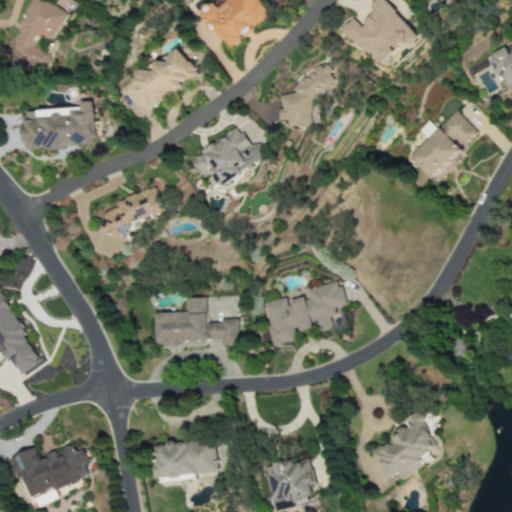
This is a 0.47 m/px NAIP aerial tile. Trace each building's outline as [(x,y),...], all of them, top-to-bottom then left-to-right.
[(66,14),(49,3),(37,0),(31,0),(25,10),(24,15),(19,23),(9,57),(17,62),(43,69),(47,56),(33,47),(39,37),(50,40),(66,14)] [(230,50),(271,13),(259,0),(229,0),(219,9),(212,2),(198,15),(230,50)] [(421,38),(382,0),(375,0),(369,6),(374,12),(361,26),(353,18),(343,28),(382,68),(397,52),(396,51),(404,42),(410,48),(421,38)] [(132,85),(152,109),(173,91),(174,92),(189,79),(191,81),(199,75),(176,47),(132,85)] [(315,105),(326,96),(337,87),(335,80),(330,74),(328,65),(317,67),(293,88),(294,93),(279,96),(281,109),(278,111),(280,120),(286,119),(288,128),(298,126),(301,129),(312,127),(318,121),(315,105)] [(20,114),(22,144),(27,143),(28,151),(96,145),(92,101),(80,102),(80,110),(70,111),(70,115),(59,116),(58,111),(20,114)] [(433,180),(477,133),(454,111),(409,158),(433,180)] [(256,144),(251,148),(238,128),(191,158),(204,178),(211,173),(220,187),(265,158),(256,144)] [(100,232),(127,241),(136,212),(154,218),(159,198),(126,188),(119,211),(108,207),(100,232)] [(262,304),(272,346),(299,340),(297,334),(317,329),(318,333),(333,329),(331,318),(336,317),(335,309),(345,306),(339,282),(304,290),(304,294),(262,304)] [(2,292),(0,292),(0,346),(16,376),(40,364),(2,292)] [(155,314),(156,347),(221,344),(221,347),(239,346),(238,321),(206,322),(206,298),(185,299),(186,312),(155,314)] [(424,469),(419,457),(436,449),(423,420),(370,444),(386,480),(397,475),(399,479),(424,469)] [(218,476),(215,441),(154,446),(157,481),(218,476)] [(11,459),(22,484),(28,482),(39,508),(57,500),(54,492),(89,477),(84,464),(89,462),(84,449),(76,452),(73,446),(41,459),(37,449),(11,459)] [(272,510),(314,501),(310,485),(315,484),(310,459),(291,463),(291,461),(263,467),(272,510)]
